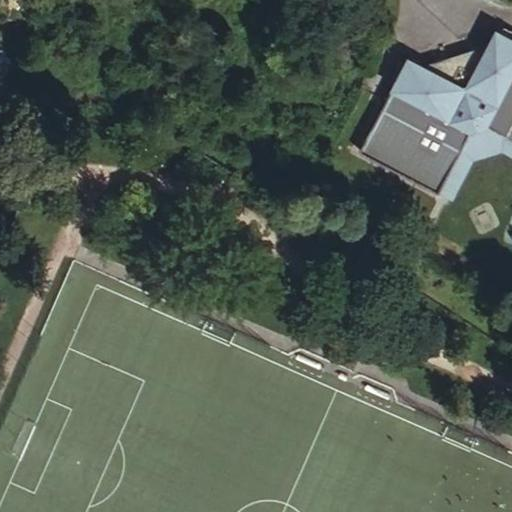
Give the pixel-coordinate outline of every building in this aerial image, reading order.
[(257,0),(239,45),(249,49),(251,42),(279,54),(301,0),(257,0)] [(378,28),(385,13),(372,8),(366,22),(378,28)] [(433,144),(410,178),(445,196),(479,132),(493,127),(511,137),(511,35),(504,32),(496,47),(431,67),(416,59),(387,113),(416,131),(433,144)] [(229,80),(218,75),(210,93),(259,115),(265,100),(227,84),(229,80)] [(410,178),(433,144),(416,131),(387,113),(365,155),(410,178)] [(511,154),(511,137),(493,127),(479,132),(445,196),(458,203),(480,162),(509,153),(511,154)]
